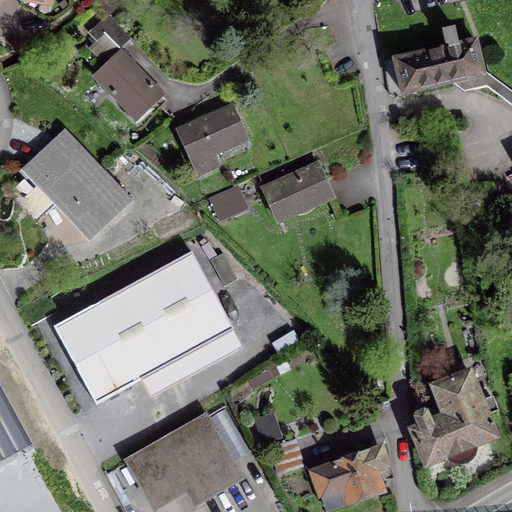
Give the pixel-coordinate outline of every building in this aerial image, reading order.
[(26,16),(59,20),(61,0),(0,0),(27,3),(26,16)] [(400,96),(485,79),(477,43),(393,60),(400,96)] [(94,81),(137,126),(166,99),(123,54),(94,81)] [(197,169),(252,147),(236,109),(181,132),(197,169)] [(23,175),(91,245),(132,205),(64,136),(23,175)] [(281,225),(338,200),(322,163),(265,188),(281,225)] [(219,224),(249,212),(240,189),(210,200),(219,224)] [(54,330),(97,407),(143,381),(151,395),(241,346),(190,255),(54,330)] [(429,471),(503,440),(473,371),(432,388),(445,420),(413,434),(429,471)] [(0,385),(0,462),(32,445),(0,385)] [(195,511),(244,484),(205,417),(126,461),(155,511),(185,494),(195,511)] [(326,511),(335,511),(390,494),(376,452),(313,473),(326,511)]
